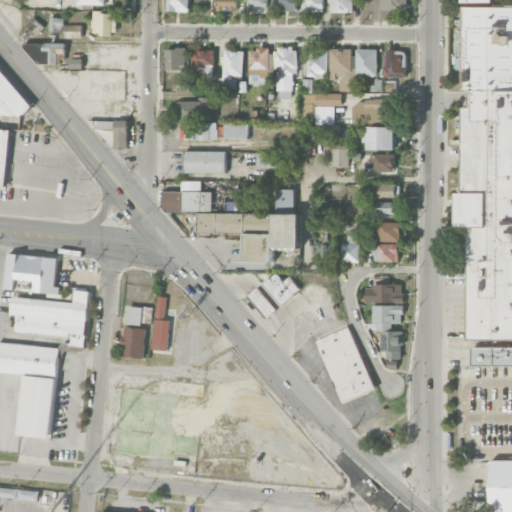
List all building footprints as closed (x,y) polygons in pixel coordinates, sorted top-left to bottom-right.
[(187,0),(167,0),(167,11),(187,12),(187,0)] [(216,0),(216,11),(238,11),(237,0),(216,0)] [(270,0),(247,0),(248,13),(270,12),(270,0)] [(297,11),(297,0),(276,0),(276,11),(297,11)] [(324,0),(302,0),(303,12),(324,12),(324,0)] [(331,0),(332,13),(353,12),(352,0),(331,0)] [(408,10),(408,0),(380,0),(380,9),(408,10)] [(470,342),(511,342),(511,8),(463,8),(463,92),(470,92),(470,109),(464,109),(463,195),(457,195),(457,230),(470,230),(470,342)] [(116,34),(116,12),(93,12),(93,34),(116,34)] [(64,33),(64,18),(50,18),(49,32),(64,33)] [(82,38),(82,25),(65,25),(65,38),(82,38)] [(58,53),(65,53),(66,44),(31,43),(30,63),(57,64),(58,53)] [(297,74),(297,47),(276,47),(276,69),(277,69),(278,108),(288,108),(288,98),(293,97),(293,74),(297,74)] [(165,49),(166,70),(187,70),(186,48),(165,49)] [(308,48),(308,78),(328,78),(328,48),(308,48)] [(249,49),(249,70),(253,70),(253,84),(270,83),(269,49),(249,49)] [(340,91),(354,91),(354,49),(330,49),(331,79),(340,79),(340,91)] [(378,76),(378,49),(357,50),(357,76),(378,76)] [(192,78),(214,78),(214,50),(192,50),(192,78)] [(244,51),(224,50),(223,86),(236,86),(236,80),(243,80),(244,51)] [(407,78),(407,50),(385,50),(385,77),(407,78)] [(70,69),(83,69),(83,59),(70,59),(70,69)] [(0,69),(0,115),(19,117),(31,108),(0,69)] [(342,93),(303,94),(303,122),(315,122),(315,106),(343,106),(342,93)] [(353,101),(354,123),(391,122),(390,100),(353,101)] [(225,139),(248,139),(249,124),(225,124),(225,139)] [(11,129),(0,127),(0,184),(7,185),(11,129)] [(366,149),(397,149),(397,127),(366,127),(366,149)] [(349,167),(349,142),(333,142),(332,166),(349,167)] [(184,172),(226,173),(227,152),(185,151),(184,172)] [(257,167),(282,168),(283,152),(257,151),(257,167)] [(375,172),(395,172),(394,154),(374,154),(375,172)] [(163,191),(162,210),(212,211),(213,192),(202,191),(202,181),(183,181),(183,192),(163,191)] [(370,197),(396,198),(396,185),(370,185),(370,197)] [(199,233),(245,233),(245,261),(274,261),(274,248),(300,248),(300,214),(295,214),(295,190),(277,189),(276,214),(199,213),(199,233)] [(378,216),(396,216),(396,202),(378,202),(378,216)] [(400,242),(401,223),(379,223),(378,242),(400,242)] [(359,263),(360,236),(348,235),(347,243),(341,243),(341,262),(359,263)] [(322,243),(316,244),(317,260),(333,259),(332,236),(322,236),(322,243)] [(399,244),(376,244),(375,262),(399,262),(399,244)] [(58,258),(8,254),(5,291),(60,294),(61,287),(56,287),(58,258)] [(301,290),(291,277),(284,282),(277,272),(264,283),(281,305),(301,290)] [(367,303),(404,302),(404,285),(366,285),(367,303)] [(268,319),(278,309),(258,287),(248,297),(268,319)] [(14,297),(12,314),(17,314),(16,332),(72,336),(71,344),(62,343),(61,350),(86,352),(91,291),(76,290),(75,302),(14,297)] [(170,351),(170,320),(166,320),(167,297),(155,296),(154,350),(170,351)] [(404,305),(375,306),(375,331),(392,330),(392,324),(404,323),(404,305)] [(152,325),(153,307),(128,306),(127,324),(152,325)] [(123,357),(145,358),(147,328),(124,327),(123,357)] [(376,390),(351,327),(318,340),(343,403),(376,390)] [(403,359),(403,332),(384,331),(383,359),(403,359)] [(52,438),(59,347),(0,342),(0,372),(24,374),(19,435),(52,438)] [(492,511),(492,462),(511,462),(511,511),(492,511)] [(39,490),(0,488),(0,498),(39,499),(39,490)]
